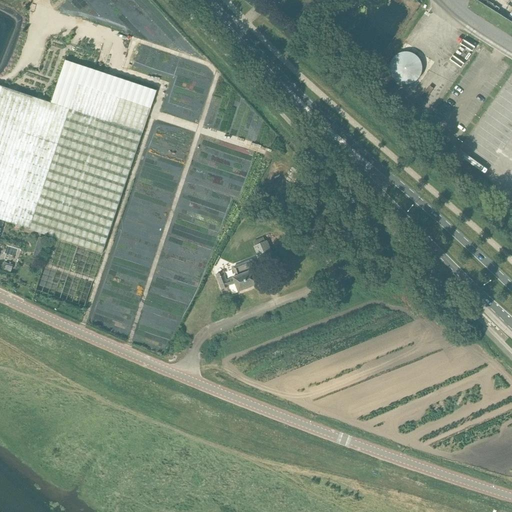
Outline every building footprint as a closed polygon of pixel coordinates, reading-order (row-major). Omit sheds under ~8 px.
[(388,62),(391,79),(399,77),(400,83),(419,80),(415,51),(397,54),(398,61),(388,62)] [(50,103),(0,86),(0,225),(1,222),(0,221),(0,220),(101,254),(141,134),(156,91),(64,60),(50,103)] [(471,142),(468,145),(487,162),(490,158),(471,142)] [(36,245),(44,248),(46,239),(38,237),(36,245)] [(272,254),(267,241),(255,246),(260,259),(272,254)] [(253,259),(233,267),(237,277),(230,280),(228,274),(225,275),(223,272),(217,274),(222,289),(229,287),(232,294),(259,284),(255,271),(257,270),(253,259)]
